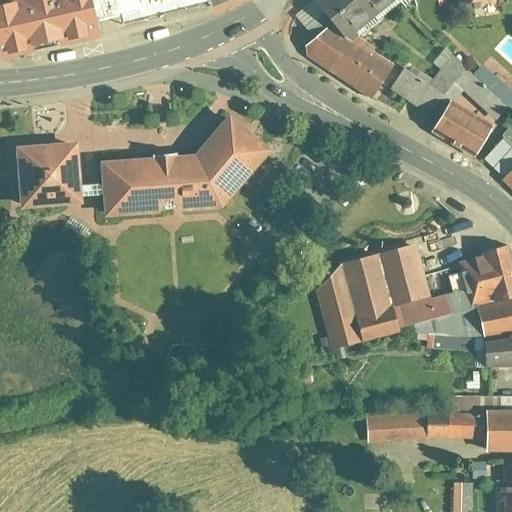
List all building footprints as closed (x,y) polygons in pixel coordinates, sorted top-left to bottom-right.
[(0,0),(0,57),(86,38),(77,0),(0,0)] [(127,22),(204,3),(203,0),(88,0),(94,20),(123,12),(127,22)] [(313,0),(312,1),(346,40),(392,0),(313,0)] [(330,28),(306,52),(369,98),(390,72),(346,40),(330,28)] [(451,102),(429,133),(470,157),(492,126),(451,102)] [(190,160),(97,164),(99,220),(219,212),(268,153),(224,118),(190,160)] [(77,145),(15,149),(20,211),(81,207),(77,145)] [(478,309),(511,299),(511,276),(504,245),(479,251),(480,256),(458,261),(467,291),(473,310),(478,309)] [(407,308),(432,301),(418,247),(377,258),(395,311),(407,308)] [(340,269),(355,323),(395,311),(377,258),(340,269)] [(360,344),(340,269),(319,290),(333,349),(360,344)] [(432,301),(407,308),(415,333),(485,336),(478,309),(473,310),(467,291),(432,301)] [(511,299),(478,309),(485,336),(511,329),(511,299)] [(360,344),(400,332),(395,311),(355,323),(360,344)] [(486,366),(511,366),(511,336),(486,342),(486,366)] [(171,350),(165,362),(177,376),(190,375),(197,361),(186,348),(171,350)] [(511,397),(501,397),(501,413),(511,413),(511,397)] [(488,449),(511,448),(511,413),(501,413),(427,414),(428,437),(487,437),(488,449)] [(427,414),(368,418),(369,441),(428,437),(427,414)] [(511,511),(511,464),(501,465),(502,511),(511,511)]
